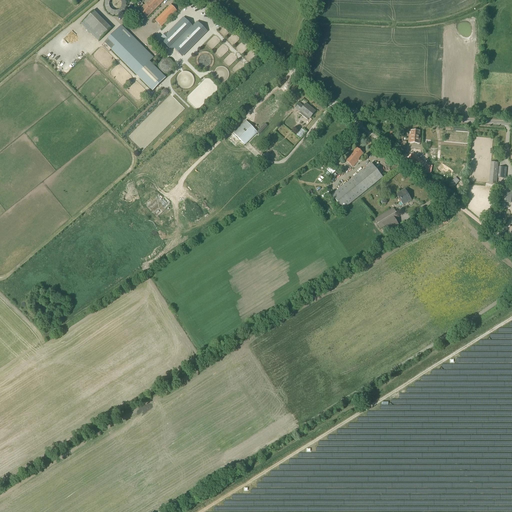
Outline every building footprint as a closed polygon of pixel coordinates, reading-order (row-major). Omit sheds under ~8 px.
[(149,0),(139,10),(147,18),(164,0),(149,0)] [(161,27),(177,11),(170,5),(155,20),(161,27)] [(100,39),(111,29),(93,11),(82,22),(100,39)] [(161,38),(162,39),(161,40),(170,50),(173,47),(182,57),(207,32),(197,22),(192,27),(183,18),(167,35),(165,33),(161,38)] [(153,58),(138,43),(132,37),(121,26),(104,43),(136,75),(152,92),(166,78),(149,62),(153,58)] [(67,38),(70,41),(77,35),(74,31),(67,38)] [(172,63),(169,64),(168,60),(163,61),(164,66),(163,66),(163,71),(173,69),(172,63)] [(61,74),(65,70),(62,67),(64,65),(61,62),(55,67),(57,69),(57,70),(61,74)] [(303,107),(299,104),(296,108),(300,111),(298,113),(308,120),(309,118),(310,119),(315,112),(306,104),(303,107)] [(275,109),(271,106),(264,114),(267,117),(275,109)] [(254,129),(247,121),(246,121),(233,133),(245,145),(257,133),(259,135),(268,126),(265,124),(257,132),(254,129)] [(419,139),(419,132),(411,131),(411,139),(410,139),(409,143),(419,144),(420,139),(419,139)] [(406,149),(406,142),(403,142),(403,138),(399,138),(398,149),(406,149)] [(199,170),(203,174),(226,149),(223,146),(220,150),(217,147),(206,159),(207,160),(199,170)] [(363,154),(357,148),(352,154),(351,153),(345,160),(353,167),(359,160),(358,159),(363,154)] [(426,165),(427,155),(421,154),(421,150),(409,149),(408,156),(411,156),(411,158),(415,159),(414,164),(426,165)] [(496,184),(498,163),(491,162),(489,184),(496,184)] [(343,210),(383,178),(371,163),(332,195),(343,210)] [(334,175),(338,172),(333,167),(329,171),(334,175)] [(506,179),(506,168),(499,167),(498,178),(506,179)] [(193,223),(202,214),(191,203),(197,198),(202,193),(180,171),(169,181),(184,196),(175,205),(193,223)] [(455,178),(451,183),(455,186),(459,181),(455,178)] [(510,204),(511,186),(502,185),(500,202),(510,204)] [(403,206),(412,200),(405,189),(396,195),(403,206)] [(387,233),(399,226),(395,220),(399,218),(393,208),(374,219),(380,229),(384,227),(387,233)]
